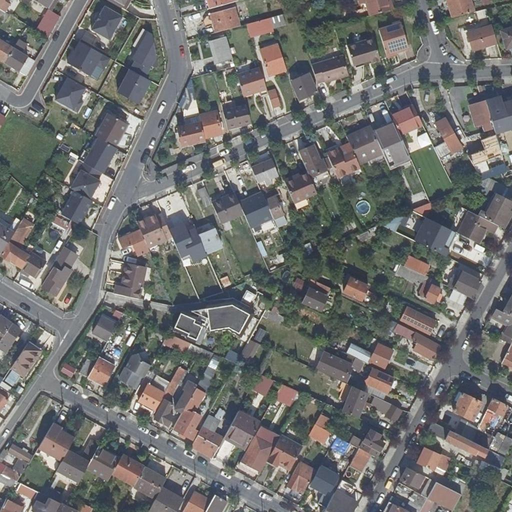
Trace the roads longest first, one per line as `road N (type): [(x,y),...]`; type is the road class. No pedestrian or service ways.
road 1 (residential): [(121,206),(419,73),(445,75)]
road 2 (residential): [(283,511),(41,379)]
road 3 (residential): [(163,0),(178,76),(121,206)]
road 4 (residential): [(446,364),(365,511)]
road 5 (residential): [(0,92),(23,100),(82,0)]
road 6 (residential): [(511,242),(446,364)]
road 7 (residential): [(72,333),(121,206)]
